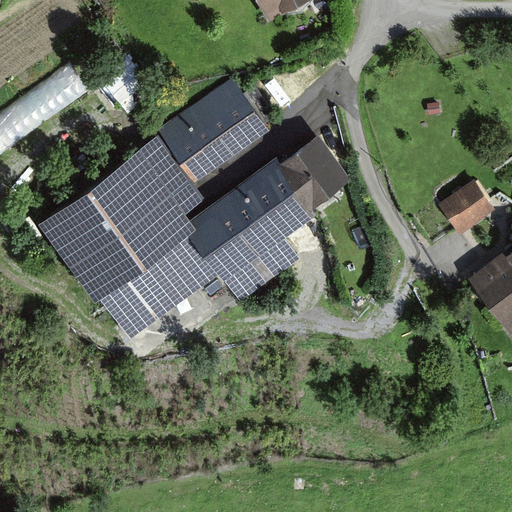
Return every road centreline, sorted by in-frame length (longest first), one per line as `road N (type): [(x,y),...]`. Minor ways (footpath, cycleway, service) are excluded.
road 1 (track): [(389,6),(350,83),(367,162),(407,240),(451,263),(511,219)]
road 2 (track): [(205,185),(350,83)]
